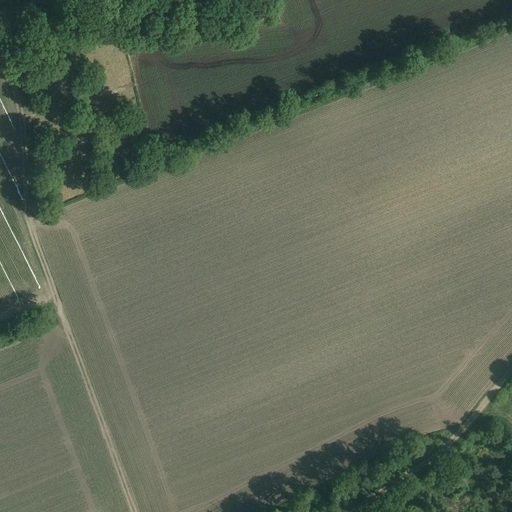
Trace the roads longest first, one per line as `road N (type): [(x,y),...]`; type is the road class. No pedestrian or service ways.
road 1 (track): [(130,511),(28,217),(23,112),(0,34)]
road 2 (track): [(353,511),(438,450),(511,372)]
